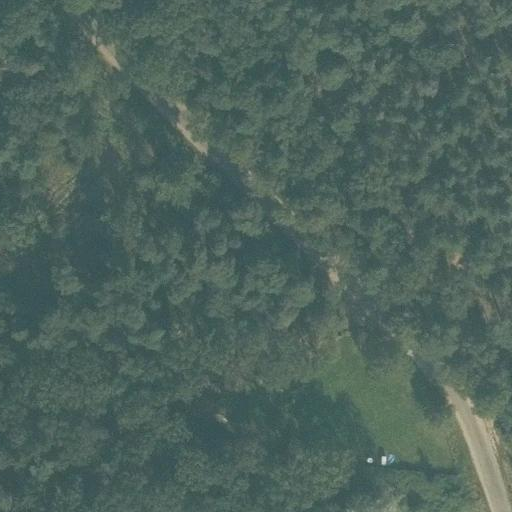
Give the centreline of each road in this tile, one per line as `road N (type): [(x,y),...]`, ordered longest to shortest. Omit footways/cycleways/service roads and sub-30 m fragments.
road 1 (unclassified): [(499,511),(465,418),(439,373),(54,1)]
road 2 (track): [(0,420),(301,337),(375,311),(420,276)]
road 3 (track): [(464,345),(237,0)]
